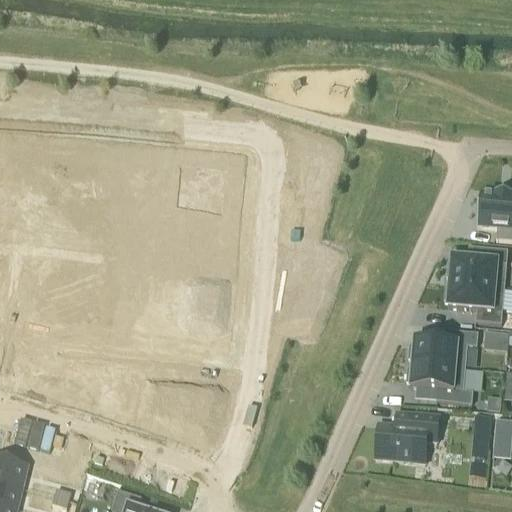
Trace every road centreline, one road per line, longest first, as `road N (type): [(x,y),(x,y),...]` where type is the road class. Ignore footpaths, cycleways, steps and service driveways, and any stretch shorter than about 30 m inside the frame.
road 1 (residential): [(306,511),(474,147),(511,150)]
road 2 (residential): [(214,511),(216,479),(0,412)]
road 3 (unknown): [(334,452),(511,478)]
